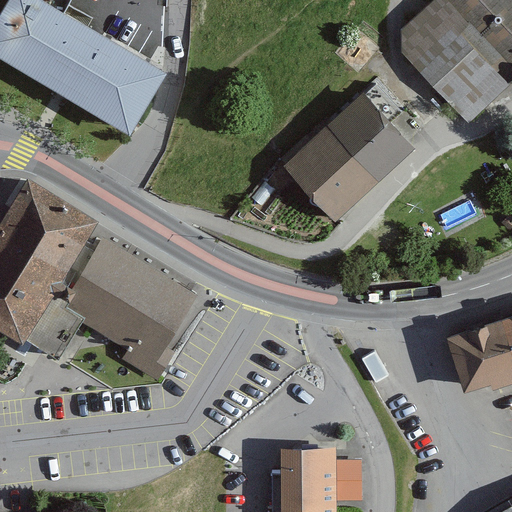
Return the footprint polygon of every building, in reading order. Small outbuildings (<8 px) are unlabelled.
[(0,0),(0,65),(113,134),(151,72),(55,13),(63,0),(0,0)] [(511,0),(427,0),(394,31),(396,54),(461,122),(511,74),(511,0)] [(352,103),(349,98),(272,168),(321,222),(399,151),(378,128),(394,114),(370,87),(352,103)] [(99,219),(28,177),(0,222),(0,327),(22,342),(99,219)] [(195,290),(104,236),(64,303),(134,344),(125,359),(158,378),(174,351),(163,344),(195,290)] [(511,310),(434,334),(452,391),(477,383),(479,388),(511,378),(511,310)] [(323,511),(321,448),(269,450),(270,511),(323,511)] [(511,511),(511,499),(489,511),(511,511)]
